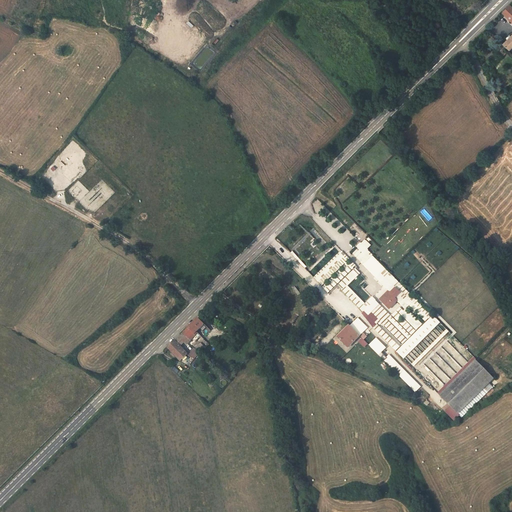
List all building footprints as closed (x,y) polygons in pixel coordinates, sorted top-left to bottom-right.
[(511,22),(511,6),(510,4),(502,13),(511,22)] [(511,33),(500,21),(492,29),(509,46),(511,43),(511,33)] [(506,50),(496,60),(494,62),(499,68),(510,57),(511,55),(506,50)] [(388,289),(391,292),(400,283),(391,274),(391,275),(372,256),(373,255),(368,251),(368,250),(360,242),(356,246),(358,248),(364,254),(364,255),(368,260),(365,262),(384,280),(381,283),(385,286),(392,279),(395,282),(388,289)] [(364,254),(358,248),(353,254),(359,260),(364,255),(364,254)] [(314,278),(322,286),(344,262),(342,260),(344,258),(338,252),(314,278)] [(352,262),(324,289),(329,294),(337,286),(355,268),(357,267),(352,262)] [(337,286),(360,309),(364,305),(365,304),(348,286),(360,273),(355,268),(337,286)] [(392,279),(385,286),(388,289),(395,282),(392,279)] [(391,292),(382,301),(387,306),(389,304),(392,306),(395,303),(394,302),(397,300),(400,303),(404,299),(406,301),(409,299),(411,296),(412,295),(400,283),(391,292)] [(412,295),(411,296),(431,316),(430,317),(426,320),(423,323),(425,326),(427,324),(431,321),(432,314),(416,297),(412,295)] [(406,309),(410,304),(426,320),(430,317),(421,307),(419,309),(409,299),(406,301),(402,305),(406,309)] [(364,305),(360,309),(364,313),(366,315),(373,322),(377,319),(379,320),(380,322),(389,314),(376,300),(369,307),(368,305),(366,307),(364,305)] [(405,312),(400,307),(395,312),(398,316),(401,314),(417,329),(422,324),(408,310),(405,312)] [(215,311),(210,309),(205,315),(208,317),(211,313),(214,315),(215,311)] [(394,313),(389,318),(408,337),(413,333),(394,313)] [(366,315),(364,317),(373,327),(376,324),(373,322),(366,315)] [(195,335),(194,334),(204,324),(198,318),(182,334),(190,340),(195,335)] [(373,327),(377,331),(382,327),(377,322),(379,320),(377,319),(373,322),(376,324),(373,327)] [(436,319),(433,322),(451,338),(454,335),(436,319)] [(403,336),(388,321),(386,323),(401,338),(403,336)] [(397,349),(395,350),(399,354),(428,325),(427,324),(425,326),(423,323),(422,324),(417,329),(413,333),(408,337),(406,339),(400,345),(397,349)] [(382,327),(377,331),(389,344),(391,342),(397,349),(400,345),(398,343),(397,342),(400,339),(385,324),(382,327)] [(358,327),(355,330),(360,336),(363,333),(358,327)] [(338,338),(348,347),(360,336),(352,328),(346,334),(344,332),(338,338)] [(182,334),(180,336),(188,343),(190,340),(182,334)] [(180,336),(175,341),(180,346),(184,342),(187,344),(188,343),(180,336)] [(404,337),(398,343),(400,345),(406,339),(404,337)] [(369,345),(371,347),(378,339),(376,338),(369,345)] [(378,339),(371,347),(379,355),(411,388),(416,383),(402,370),(401,371),(382,352),(386,347),(378,339)] [(180,361),(187,354),(180,346),(175,341),(168,348),(180,361)] [(200,353),(205,348),(200,343),(195,349),(200,353)] [(379,355),(371,347),(367,351),(375,359),(379,355)] [(195,349),(194,348),(187,355),(194,360),(200,353),(195,349)] [(472,363),(440,395),(450,406),(458,414),(494,379),(475,360),(473,362),(472,363)] [(458,414),(450,406),(443,412),(453,420),(459,415),(462,417),(497,382),(494,379),(458,414)] [(421,389),(416,383),(411,388),(417,394),(421,389)]
